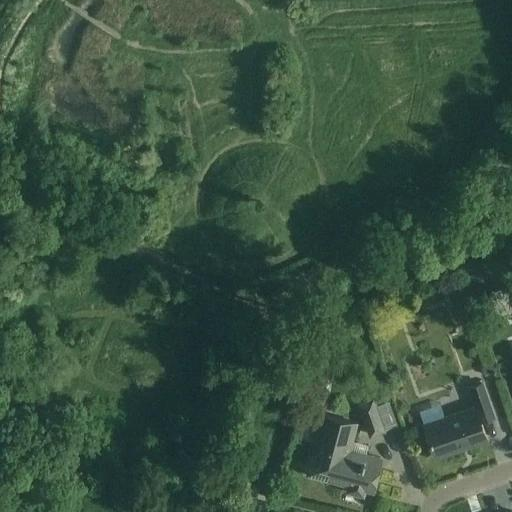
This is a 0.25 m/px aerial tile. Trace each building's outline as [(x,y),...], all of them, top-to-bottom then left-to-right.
[(483,269),(468,274),(474,291),(489,286),(483,269)] [(496,363),(484,367),(487,375),(499,371),(496,363)] [(481,421),(494,416),(482,383),(468,387),(474,407),(424,424),(433,453),(465,442),(466,446),(487,440),(481,421)] [(370,434),(384,430),(374,399),(361,404),(370,434)] [(373,491),(381,458),(347,449),(353,426),(316,416),(302,473),(327,479),(373,491)]
